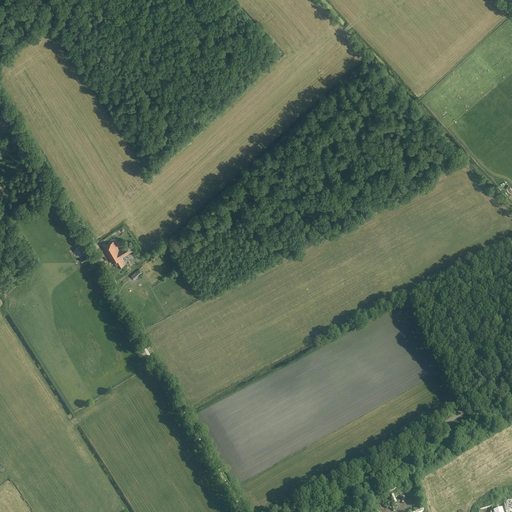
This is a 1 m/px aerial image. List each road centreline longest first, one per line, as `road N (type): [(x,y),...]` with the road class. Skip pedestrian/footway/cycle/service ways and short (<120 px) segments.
road 1 (track): [(242,511),(0,91)]
road 2 (unclassified): [(285,511),(511,384)]
